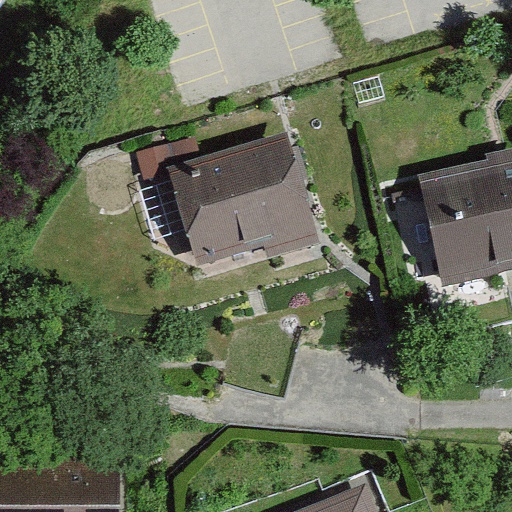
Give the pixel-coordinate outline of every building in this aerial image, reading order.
[(0,0),(0,31),(15,0),(0,0)] [(153,0),(183,103),(240,86),(214,0),(153,0)] [(289,150),(179,183),(206,274),(276,253),(280,263),(320,251),(289,150)] [(511,169),(428,190),(452,286),(511,271),(511,169)] [(122,511),(123,470),(6,469),(5,511),(122,511)] [(374,511),(370,499),(337,511),(374,511)]
